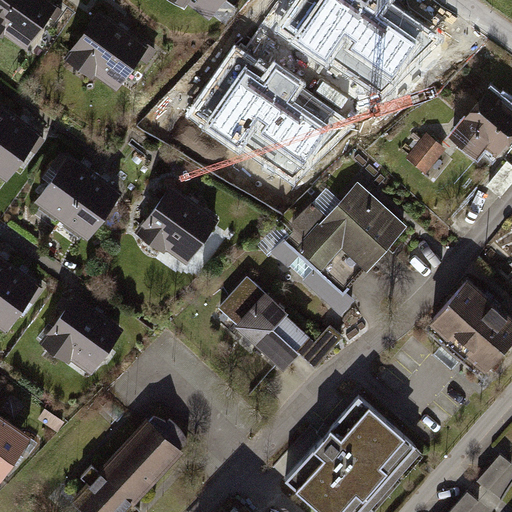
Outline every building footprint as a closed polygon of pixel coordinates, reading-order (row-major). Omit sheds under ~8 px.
[(51,0),(0,0),(0,34),(31,56),(65,10),(51,0)] [(189,0),(221,23),(237,0),(189,0)] [(303,0),(285,26),(383,92),(438,39),(385,4),(387,0),(303,0)] [(98,11),(65,58),(123,99),(156,53),(98,11)] [(238,54),(197,115),(292,179),(346,126),(297,93),(301,86),(276,69),(271,77),(238,54)] [(511,142),(511,105),(491,89),(452,135),(478,157),(486,147),(499,158),(511,142)] [(0,102),(0,172),(14,183),(47,136),(0,102)] [(427,133),(409,155),(425,168),(443,146),(427,133)] [(67,155),(34,202),(92,243),(125,196),(67,155)] [(298,231),(274,250),(341,310),(353,298),(346,292),(404,227),(357,184),(329,217),(314,204),(293,225),(298,231)] [(173,186),(142,228),(189,264),(221,221),(173,186)] [(0,253),(0,323),(13,333),(47,286),(0,253)] [(248,277),(222,306),(285,364),(302,346),(318,361),(340,337),(330,327),(316,342),(282,312),(284,310),(248,277)] [(511,322),(469,284),(432,325),(490,376),(511,351),(511,322)] [(71,297),(39,342),(90,379),(123,334),(71,297)] [(362,391),(287,472),(329,511),(373,511),(428,453),(362,391)] [(0,414),(0,475),(0,476),(29,435),(0,414)] [(144,416),(73,493),(94,511),(137,511),(189,456),(144,416)]
